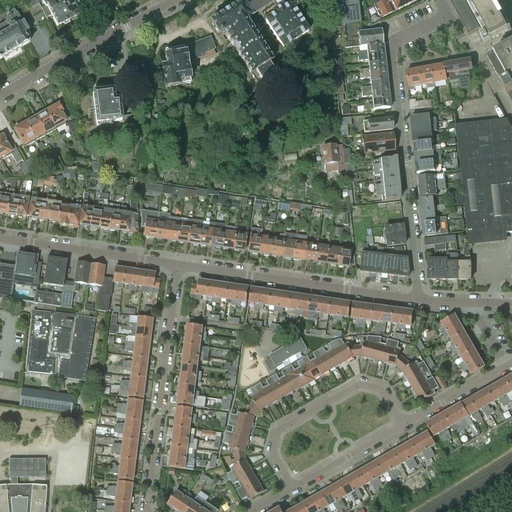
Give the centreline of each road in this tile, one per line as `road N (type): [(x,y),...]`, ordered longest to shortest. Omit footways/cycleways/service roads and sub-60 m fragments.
road 1 (residential): [(449,18),(394,43),(391,54),(418,301)]
road 2 (residential): [(178,264),(146,511)]
road 3 (residential): [(418,301),(178,264)]
road 4 (residential): [(403,426),(378,388),(357,387),(283,426),(274,457),(291,489)]
road 5 (residential): [(0,96),(175,0)]
road 6 (residential): [(178,264),(0,238)]
road 7 (residential): [(291,489),(403,426)]
